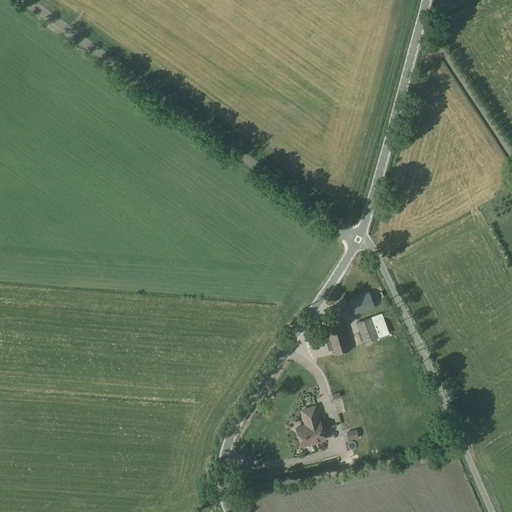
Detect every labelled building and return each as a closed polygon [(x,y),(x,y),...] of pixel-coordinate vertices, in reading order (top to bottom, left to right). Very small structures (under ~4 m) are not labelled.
[(369,292),(349,300),(355,316),(375,307),(369,292)] [(338,312),(349,303),(343,296),(332,305),(338,312)] [(371,317),(356,322),(363,343),(365,342),(372,340),(378,337),(389,333),(382,313),(371,317)] [(332,355),(351,349),(344,322),(325,327),(329,340),(326,341),(329,352),(331,351),(332,355)] [(301,410),(306,425),(296,428),(301,446),(325,439),(320,421),(319,421),(314,406),(301,410)] [(343,431),(344,439),(354,437),(352,429),(343,431)]
